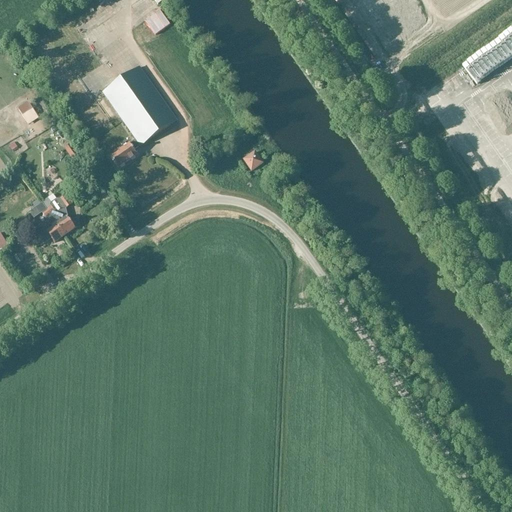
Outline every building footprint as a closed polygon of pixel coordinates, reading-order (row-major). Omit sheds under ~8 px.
[(71,22),(78,18),(72,9),(66,14),(71,22)] [(160,10),(135,28),(147,44),(172,26),(160,10)] [(68,80),(94,65),(68,21),(42,37),(68,80)] [(140,148),(178,121),(140,68),(103,94),(136,141),(130,145),(130,143),(110,158),(118,170),(138,156),(134,151),(140,147),(140,148)] [(27,103),(18,109),(28,125),(38,118),(27,103)] [(54,143),(62,153),(66,150),(58,140),(54,143)] [(262,160),(260,161),(256,154),(244,161),(252,172),(263,165),(262,163),(264,162),(262,160)] [(38,195),(46,191),(43,186),(36,190),(38,195)] [(79,190),(73,194),(79,203),(85,199),(79,190)] [(54,196),(43,203),(43,204),(66,237),(76,230),(68,218),(67,209),(61,200),(57,201),(54,196)] [(68,196),(61,200),(67,209),(74,205),(68,196)] [(66,237),(43,204),(30,213),(34,219),(43,213),(53,229),(37,239),(42,246),(52,239),(55,244),(66,237)]
